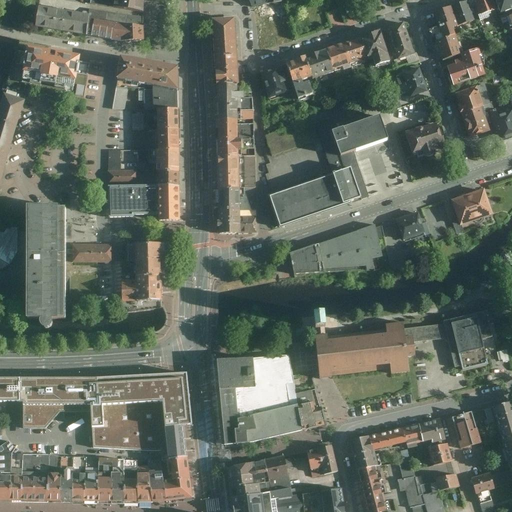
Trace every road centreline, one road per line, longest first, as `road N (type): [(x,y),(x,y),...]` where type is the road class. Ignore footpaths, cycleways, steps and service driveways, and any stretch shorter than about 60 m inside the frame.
road 1 (residential): [(113,51),(102,222),(117,230),(198,233)]
road 2 (tertiary): [(471,176),(263,247)]
road 3 (tertiary): [(198,356),(0,362)]
road 4 (residential): [(358,511),(342,434),(446,408)]
road 5 (residential): [(263,247),(253,64)]
road 6 (tertiary): [(196,57),(198,233)]
road 7 (residential): [(412,13),(471,176)]
road 8 (residential): [(412,13),(253,64)]
road 9 (tertiary): [(198,356),(213,511)]
